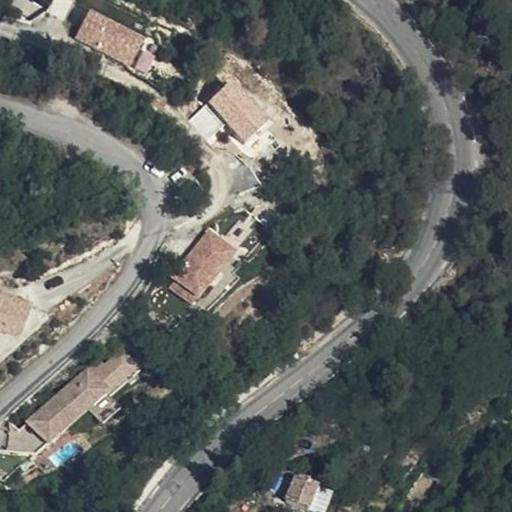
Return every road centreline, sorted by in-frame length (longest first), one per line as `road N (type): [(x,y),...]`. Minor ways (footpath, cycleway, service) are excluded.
road 1 (secondary): [(162,511),(212,449),(378,314),(447,218),(456,168),(450,111),(432,62),(370,0)]
road 2 (residential): [(157,220),(183,223),(207,214),(219,194),(218,172),(157,98),(108,68),(0,29)]
road 3 (residential): [(0,404),(102,311),(139,265),(157,220)]
road 4 (residential): [(157,220),(152,184),(130,158),(0,102)]
